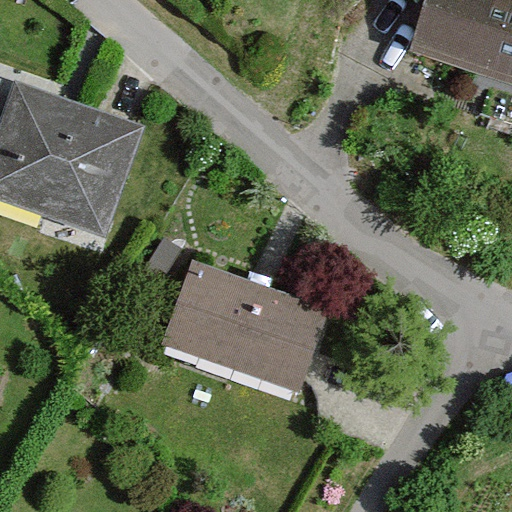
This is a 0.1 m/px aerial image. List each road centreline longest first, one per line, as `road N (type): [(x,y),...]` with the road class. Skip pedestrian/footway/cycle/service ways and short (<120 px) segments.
road 1 (residential): [(97,0),(484,331)]
road 2 (residential): [(484,331),(375,511)]
